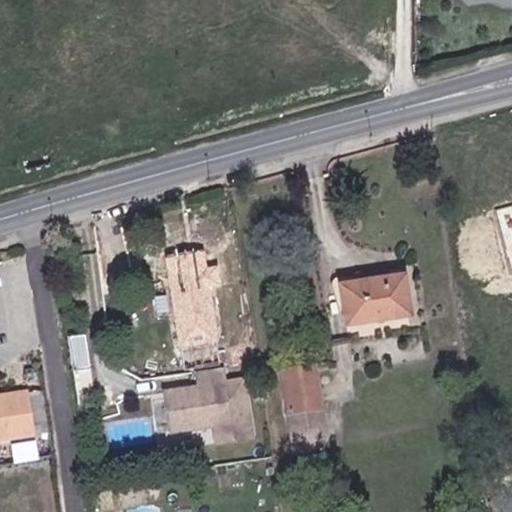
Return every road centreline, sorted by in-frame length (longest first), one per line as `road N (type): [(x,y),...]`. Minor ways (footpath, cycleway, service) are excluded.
road 1 (secondary): [(0,222),(402,109)]
road 2 (unknown): [(26,213),(73,413),(82,511)]
